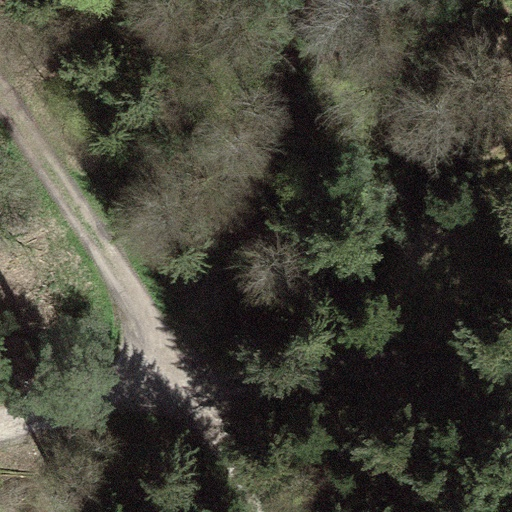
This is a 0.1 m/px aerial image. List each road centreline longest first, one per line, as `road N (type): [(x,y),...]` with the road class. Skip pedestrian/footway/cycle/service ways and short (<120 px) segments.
road 1 (track): [(164,403),(511,354)]
road 2 (track): [(0,143),(164,403)]
road 3 (track): [(0,462),(164,403)]
road 4 (track): [(164,403),(232,511)]
